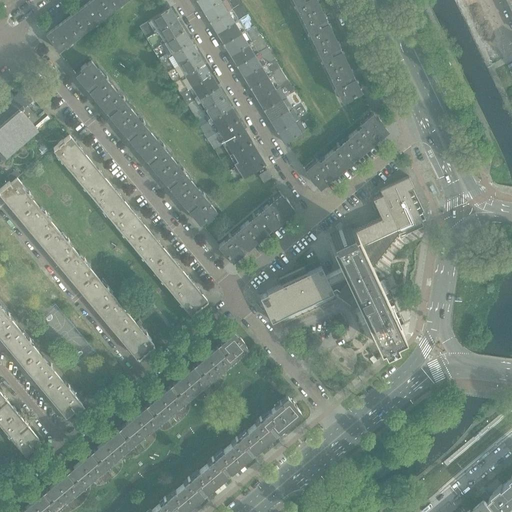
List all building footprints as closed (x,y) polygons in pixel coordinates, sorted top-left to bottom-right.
[(121,1),(119,0),(89,0),(84,4),(96,20),(121,1)] [(197,0),(204,10),(220,0),(197,0)] [(239,19),(227,0),(220,0),(204,10),(206,14),(207,14),(210,20),(209,21),(210,22),(211,21),(217,32),(239,19)] [(319,5),(316,0),(293,0),(301,14),(319,5)] [(96,20),(84,4),(59,23),(71,39),(96,20)] [(332,33),(324,16),(319,5),(301,14),(314,42),(332,33)] [(154,32),(177,18),(170,7),(147,20),(147,21),(139,26),(146,37),(154,32)] [(223,43),(254,24),(247,13),(243,16),(239,19),(217,32),(219,36),(223,42),(222,43),(223,43)] [(161,43),(183,29),(177,18),(154,32),(161,43)] [(71,39),(59,23),(46,33),(53,42),(53,43),(58,49),(71,39)] [(230,54),(261,36),(254,24),(223,43),(223,44),(224,44),(227,50),(228,50),(230,54)] [(197,51),(183,29),(161,43),(151,49),(157,59),(161,57),(168,69),(174,65),(197,51)] [(346,61),(338,44),(332,33),(314,42),(328,70),(346,61)] [(236,65),(259,52),(262,50),(267,46),(261,36),(230,54),(237,64),(236,65)] [(244,76),(265,63),(268,61),(274,57),(267,46),(262,50),(259,52),(236,65),(237,66),(238,65),(244,76)] [(217,85),(197,51),(174,65),(195,98),(217,85)] [(287,80),(281,69),(274,57),(268,61),(270,64),(267,65),(265,63),(244,76),(250,86),(249,87),(250,88),(251,88),(254,94),(255,94),(257,98),(287,80)] [(113,87),(97,68),(91,60),(86,64),(85,63),(80,67),(82,69),(76,74),(98,100),(113,87)] [(360,90),(351,72),(346,61),(328,70),(342,99),(349,96),(349,95),(360,90)] [(263,109),(294,91),(287,80),(257,98),(263,108),(263,109)] [(231,107),(217,85),(195,98),(208,121),(231,107)] [(32,123),(38,118),(25,103),(32,97),(23,87),(13,95),(8,89),(0,95),(0,98),(7,107),(4,109),(0,112),(0,156),(3,159),(50,119),(47,115),(35,126),(32,123)] [(133,111),(122,97),(113,87),(98,100),(118,124),(133,111)] [(271,120),(300,102),(294,91),(263,109),(264,110),(264,109),(271,120)] [(276,131),(305,114),(307,113),(305,109),(297,114),(292,107),(300,102),(271,120),(277,130),(276,130),(276,131)] [(206,137),(238,118),(231,107),(208,121),(200,126),(206,137)] [(153,135),(141,120),(133,111),(118,124),(138,148),(153,135)] [(387,130),(382,124),(383,123),(378,118),(377,118),(372,112),(360,123),(362,125),(352,133),(365,148),(387,130)] [(305,128),(311,123),(305,114),(276,131),(277,132),(278,131),(284,142),(287,140),(301,132),(305,129),(305,128)] [(213,148),(244,129),(238,118),(206,137),(213,148)] [(229,154),(251,140),(244,129),(213,148),(220,159),(229,154)] [(365,148),(352,133),(328,153),(341,168),(365,148)] [(82,149),(79,145),(78,145),(69,134),(63,139),(62,139),(57,143),(58,143),(53,147),(73,172),(89,159),(81,149),(82,149)] [(173,159),(162,145),(153,135),(138,148),(158,172),(173,159)] [(265,163),(251,140),(229,154),(243,176),(265,163)] [(341,168),(328,153),(318,161),(317,159),(304,169),(309,175),(314,181),(319,187),(341,168)] [(101,172),(98,168),(97,168),(89,159),(73,172),(93,195),(109,182),(101,172)] [(193,183),(181,169),(173,159),(158,172),(177,196),(193,183)] [(263,181),(271,176),(267,170),(259,174),(263,181)] [(372,265),(398,231),(400,231),(399,230),(420,220),(421,221),(422,220),(418,213),(407,189),(413,186),(408,175),(379,189),(381,193),(372,198),(381,217),(355,229),(352,230),(349,225),(330,234),(332,239),(329,241),(342,267),(325,275),(333,290),(336,289),(339,291),(337,294),(345,300),(347,297),(357,305),(359,304),(377,343),(380,342),(383,347),(391,343),(396,341),(393,336),(403,332),(399,324),(404,322),(403,321),(402,322),(382,279),(383,278),(383,277),(378,280),(372,265)] [(19,216),(35,202),(20,184),(21,183),(17,177),(10,182),(9,180),(0,187),(0,192),(8,202),(7,202),(11,206),(19,216)] [(120,196),(121,195),(117,191),(117,192),(109,182),(93,195),(112,218),(128,205),(120,196)] [(215,210),(202,193),(193,183),(177,196),(199,222),(205,217),(207,219),(212,214),(211,213),(215,210)] [(293,208),(288,203),(288,202),(289,202),(285,197),(285,198),(284,198),(280,193),(268,203),(281,219),(293,208)] [(55,226),(43,212),(35,202),(19,216),(28,225),(27,226),(28,227),(30,230),(31,229),(39,239),(55,226)] [(257,239),(281,219),(268,203),(244,224),(257,239)] [(139,219),(140,218),(137,214),(136,215),(128,205),(112,218),(131,242),(147,228),(139,219)] [(232,260),(257,239),(244,224),(218,245),(224,251),(224,250),(227,253),(226,253),(228,256),(229,256),(232,260)] [(74,249),(60,232),(55,226),(39,239),(47,249),(48,251),(50,253),(58,262),(74,249)] [(159,242),(157,239),(156,238),(155,238),(147,228),(131,242),(151,265),(167,252),(159,242)] [(94,273),(83,259),(74,249),(58,262),(67,272),(66,273),(68,274),(69,277),(70,276),(78,286),(94,273)] [(178,265),(179,265),(175,261),(167,252),(151,265),(170,288),(186,275),(178,265)] [(332,294),(331,292),(333,291),(333,290),(325,275),(321,265),(307,272),(304,266),(278,279),(280,284),(266,291),(267,292),(259,295),(271,320),(280,316),(281,318),(332,294)] [(113,296),(104,285),(94,273),(78,286),(86,296),(87,298),(89,300),(90,300),(97,309),(113,296)] [(198,288),(196,286),(195,284),(194,285),(186,275),(170,288),(191,313),(196,309),(201,305),(207,300),(198,289),(198,288)] [(133,319),(121,305),(113,296),(97,309),(106,319),(105,320),(109,324),(109,323),(117,332),(133,319)] [(16,324),(0,305),(0,335),(1,337),(16,324)] [(154,344),(144,332),(133,319),(117,332),(125,343),(127,345),(128,347),(129,347),(138,357),(144,352),(145,353),(149,349),(149,348),(154,344)] [(28,338),(16,324),(1,337),(2,339),(4,341),(10,348),(9,348),(11,350),(12,352),(13,351),(18,358),(20,360),(22,362),(37,349),(28,338)] [(247,347),(243,343),(244,342),(240,337),(238,338),(233,332),(207,354),(220,370),(247,347)] [(48,363),(37,349),(22,362),(23,364),(25,366),(31,373),(30,373),(32,375),(33,377),(34,376),(39,383),(41,385),(43,387),(58,375),(48,363)] [(220,370),(207,354),(183,374),(196,390),(220,370)] [(196,390),(183,374),(159,394),(172,410),(196,390)] [(82,404),(67,385),(58,375),(43,387),(52,398),(51,398),(54,402),(55,402),(65,414),(73,408),(75,410),(82,404)] [(7,399),(5,397),(4,395),(3,396),(0,391),(0,422),(1,423),(16,411),(6,400),(7,399)] [(172,410),(159,394),(135,414),(148,430),(172,410)] [(300,411),(296,406),(295,405),(296,405),(292,400),(292,401),(287,396),(275,406),(288,422),(300,411)] [(288,422),(275,406),(251,426),(264,442),(288,422)] [(28,424),(26,422),(25,421),(24,421),(16,411),(1,423),(25,452),(32,446),(31,444),(38,438),(27,425),(28,424)] [(148,430),(135,414),(104,441),(117,456),(148,430)] [(264,442),(251,426),(227,446),(240,462),(264,442)] [(93,477),(112,460),(117,456),(104,441),(80,461),(93,477)] [(240,462),(227,446),(203,466),(216,482),(240,462)] [(69,497),(88,480),(93,477),(80,461),(56,481),(69,497)] [(216,482),(203,466),(179,486),(193,502),(216,482)] [(511,498),(511,476),(485,500),(495,511),(500,511),(502,510),(501,509),(511,498)] [(41,511),(50,511),(65,500),(69,497),(56,481),(32,501),(41,511)] [(180,511),(193,502),(179,486),(156,506),(160,511),(180,511)] [(495,511),(485,500),(484,499),(471,510),(470,510),(466,511),(495,511)] [(41,511),(32,501),(18,511),(41,511)]
